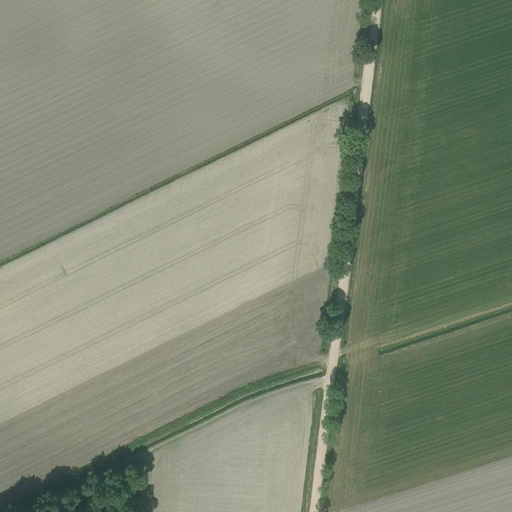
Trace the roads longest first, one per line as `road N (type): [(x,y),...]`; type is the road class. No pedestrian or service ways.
road 1 (track): [(376,0),(330,377)]
road 2 (track): [(330,377),(314,511)]
